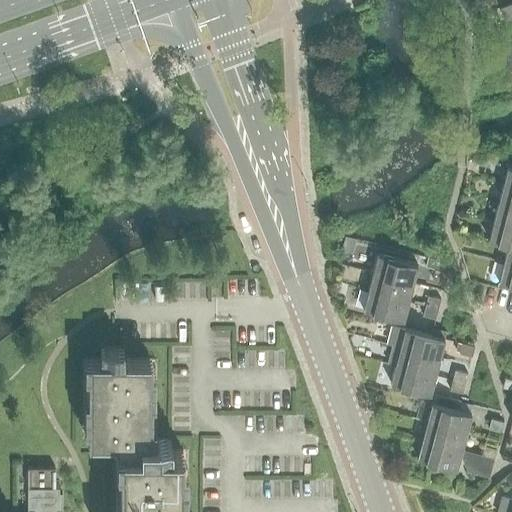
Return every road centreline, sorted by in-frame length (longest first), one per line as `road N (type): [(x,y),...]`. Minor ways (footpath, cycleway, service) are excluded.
road 1 (tertiary): [(174,0),(261,214),(296,275)]
road 2 (tertiary): [(296,275),(285,194),(217,0)]
road 3 (tertiary): [(381,511),(296,275)]
road 4 (primary): [(0,60),(169,0)]
